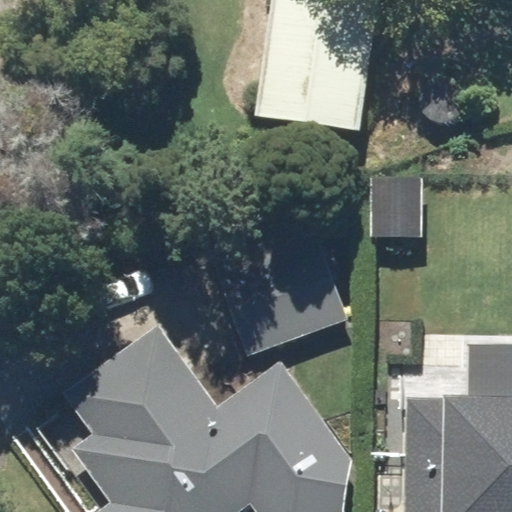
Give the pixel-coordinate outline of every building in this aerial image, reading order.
[(280,0),(262,124),(370,139),(389,0),(280,0)] [(511,131),(376,180),(403,258),(511,219),(511,131)] [(223,278),(255,362),(354,325),(323,241),(223,278)] [(166,332),(71,401),(101,441),(80,457),(118,509),(113,511),(255,511),(257,511),(351,511),(360,467),(289,369),(226,415),(166,332)] [(467,408),(414,407),(412,511),(511,511),(511,347),(468,347),(467,408)]
